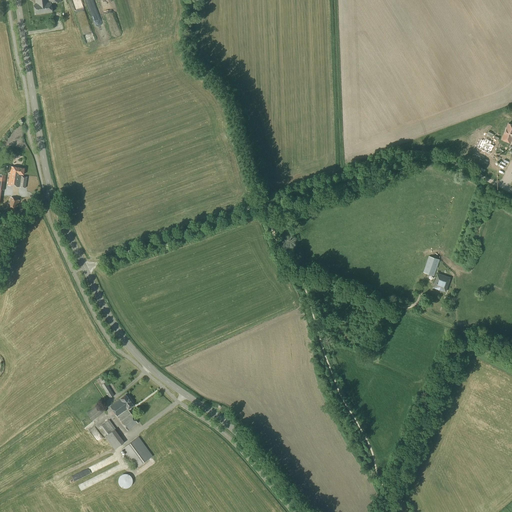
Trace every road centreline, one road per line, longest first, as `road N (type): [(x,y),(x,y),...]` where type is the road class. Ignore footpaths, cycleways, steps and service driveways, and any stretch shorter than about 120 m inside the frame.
road 1 (unclassified): [(511,191),(449,159),(398,153),(84,268)]
road 2 (track): [(292,269),(459,334),(385,501)]
road 3 (tertiary): [(303,511),(229,426),(126,343),(84,268)]
road 4 (tertiary): [(84,268),(52,195),(17,0)]
